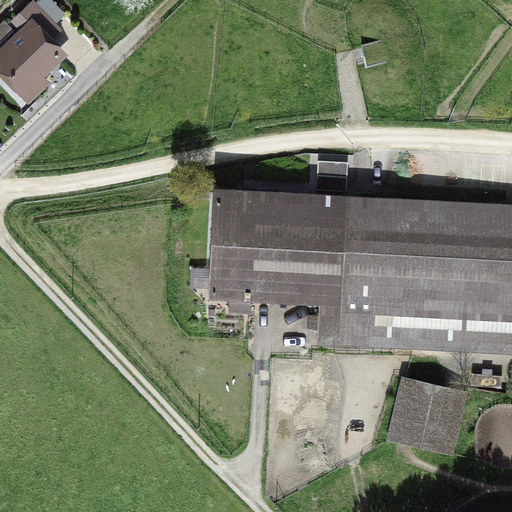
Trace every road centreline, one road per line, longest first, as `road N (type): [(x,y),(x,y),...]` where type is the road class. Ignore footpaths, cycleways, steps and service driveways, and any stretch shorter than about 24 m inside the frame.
road 1 (residential): [(0,188),(66,184),(283,142),(511,145)]
road 2 (track): [(265,511),(0,232)]
road 3 (track): [(246,493),(264,308)]
